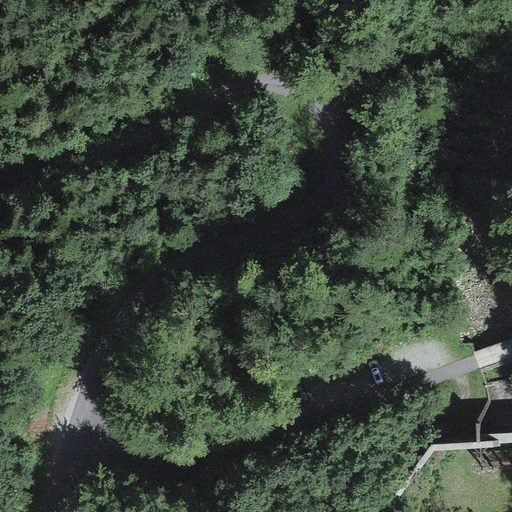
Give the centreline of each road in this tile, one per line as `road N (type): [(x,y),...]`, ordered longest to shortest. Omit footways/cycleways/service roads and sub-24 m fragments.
road 1 (unclassified): [(0,185),(90,162),(218,101),(308,102),(334,121),(338,159),(330,185),(301,211),(204,254),(139,301),(102,357),(67,448)]
road 2 (track): [(336,511),(378,450),(439,393),(445,361)]
